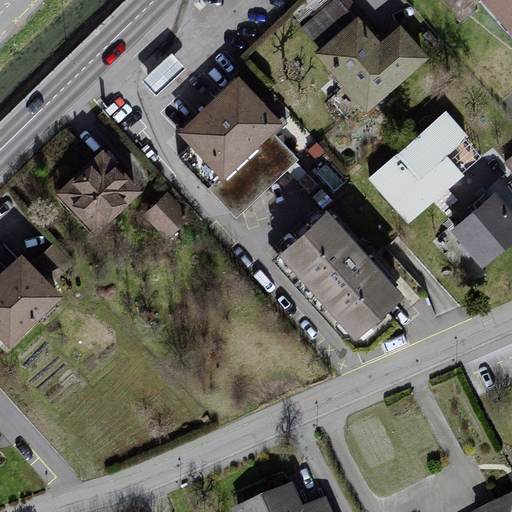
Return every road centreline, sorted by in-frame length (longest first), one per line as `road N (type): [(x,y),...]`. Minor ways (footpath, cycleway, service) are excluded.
road 1 (residential): [(511,319),(150,477),(47,511)]
road 2 (secondary): [(0,150),(155,0)]
